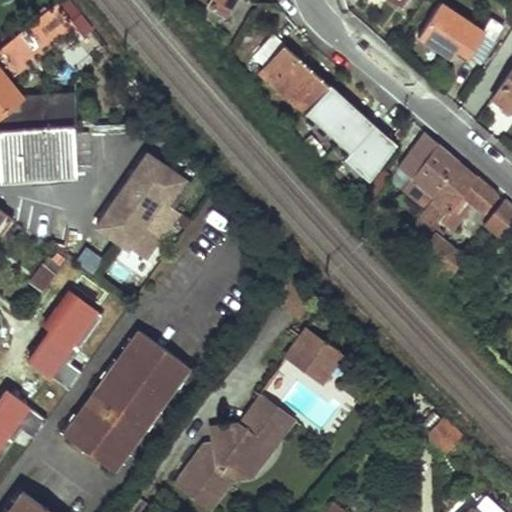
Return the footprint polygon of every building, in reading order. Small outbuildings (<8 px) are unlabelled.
[(229,0),(206,0),(206,2),(223,12),(229,0)] [(0,127),(74,125),(73,92),(21,95),(11,81),(76,25),(58,2),(0,48),(0,127)] [(483,31),(439,3),(419,35),(452,57),(458,46),(481,61),(503,25),(491,18),(483,31)] [(329,83),(273,34),(253,56),(264,65),(258,71),(302,110),(329,83)] [(511,64),(491,97),(511,113),(511,64)] [(385,134),(329,83),(302,110),(347,151),(342,157),(354,168),(385,134)] [(77,174),(74,125),(0,127),(0,159),(1,180),(77,174)] [(441,146),(425,133),(398,168),(429,198),(457,160),(441,146)] [(183,179),(147,154),(130,177),(134,180),(117,204),(114,202),(96,225),(127,247),(160,199),(168,203),(183,179)] [(495,193),(457,160),(429,198),(395,245),(435,288),(462,255),(434,232),(442,221),(449,228),(458,216),(452,210),(463,194),(482,211),(495,193)] [(511,216),(511,207),(504,201),(484,226),(497,237),(511,216)] [(85,244),(77,260),(93,268),(101,252),(85,244)] [(318,284),(293,258),(273,287),(297,312),(318,284)] [(56,273),(45,267),(34,284),(44,291),(56,273)] [(82,364),(73,360),(101,302),(63,283),(26,361),(72,384),(82,364)] [(11,330),(0,321),(0,346),(0,347),(11,330)] [(341,349),(305,323),(285,349),(321,376),(341,349)] [(183,360),(138,330),(64,433),(110,465),(183,360)] [(344,345),(341,349),(349,356),(352,351),(344,345)] [(0,380),(0,452),(20,424),(34,434),(48,414),(0,380)] [(294,414),(259,390),(239,420),(210,424),(212,442),(202,442),(175,478),(211,505),(230,475),(252,473),(294,414)] [(441,413),(424,430),(445,450),(462,432),(441,413)] [(55,511),(24,490),(8,511),(55,511)] [(342,511),(345,509),(333,498),(322,511),(342,511)] [(480,511),(470,503),(461,511),(480,511)]
